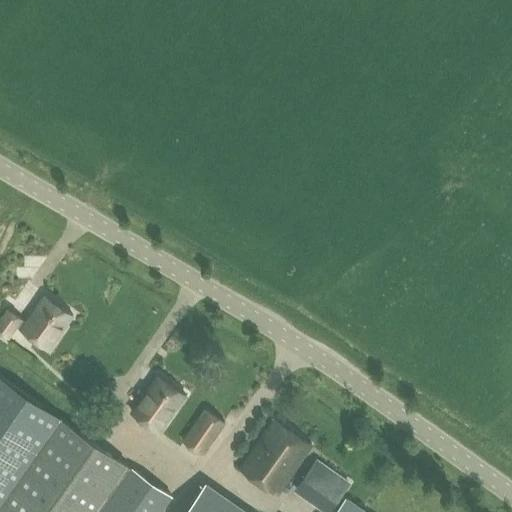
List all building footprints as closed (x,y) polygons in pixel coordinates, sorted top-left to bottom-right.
[(0,319),(0,330),(9,336),(17,325),(49,348),(72,314),(45,295),(26,322),(8,309),(0,319)] [(133,411),(160,430),(186,394),(158,374),(133,411)] [(0,511),(95,511),(127,466),(61,420),(0,375),(0,511)] [(204,407),(182,439),(201,454),(223,420),(204,407)] [(241,467),(277,493),(312,444),(276,418),(241,467)] [(367,443),(360,457),(376,465),(383,451),(367,443)] [(316,460),(296,488),(330,511),(350,484),(316,460)] [(102,511),(160,511),(171,496),(132,469),(102,511)] [(185,511),(364,511),(346,498),(336,511),(246,511),(206,483),(185,511)]
